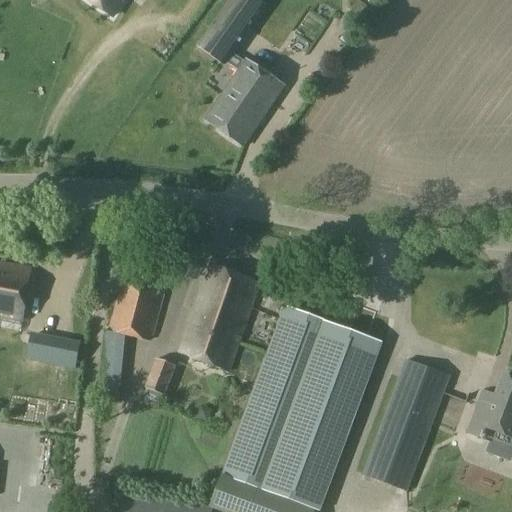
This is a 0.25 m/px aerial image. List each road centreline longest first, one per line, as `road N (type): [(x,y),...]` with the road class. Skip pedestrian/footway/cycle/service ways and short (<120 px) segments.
road 1 (unclassified): [(511,249),(80,199),(0,197)]
road 2 (unknown): [(334,511),(396,352),(403,318),(392,234)]
